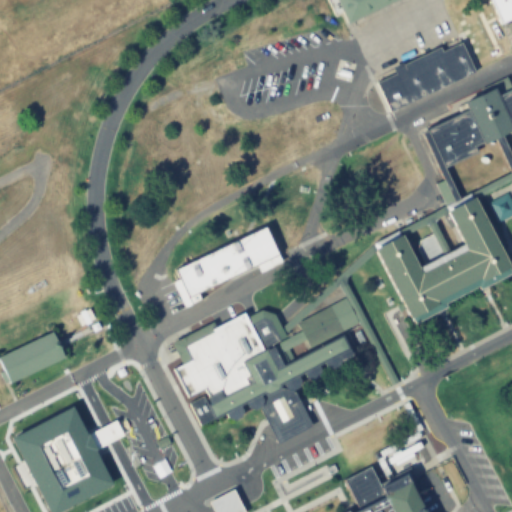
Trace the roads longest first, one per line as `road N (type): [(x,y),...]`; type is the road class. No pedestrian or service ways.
road 1 (residential): [(224,0),(149,52),(103,141),(90,204),(101,264),(201,487),(152,511)]
road 2 (residential): [(424,0),(383,46),(346,44),(161,101)]
road 3 (residential): [(428,397),(485,511)]
